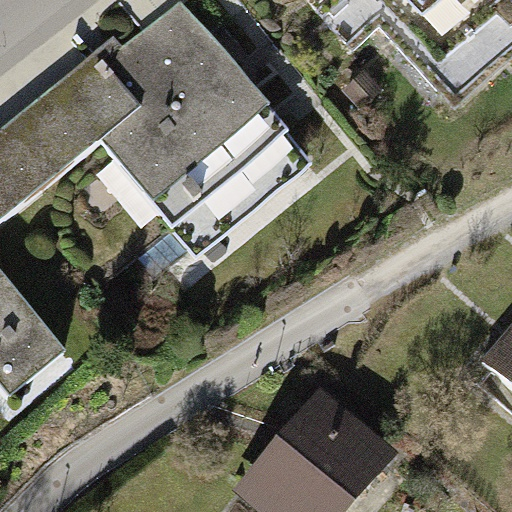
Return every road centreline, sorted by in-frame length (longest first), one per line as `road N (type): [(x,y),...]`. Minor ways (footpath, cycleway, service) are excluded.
road 1 (residential): [(34,511),(71,475),(365,290)]
road 2 (track): [(365,290),(511,206)]
